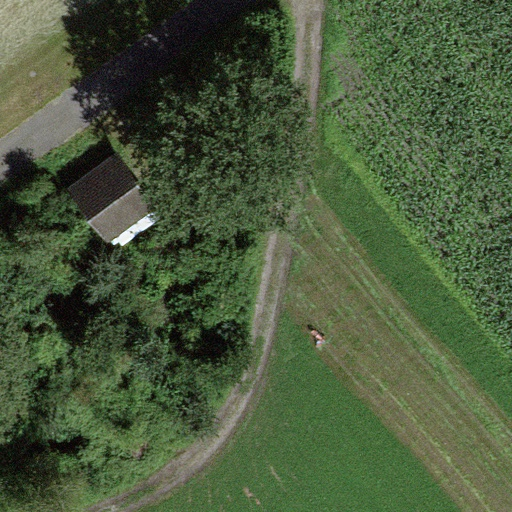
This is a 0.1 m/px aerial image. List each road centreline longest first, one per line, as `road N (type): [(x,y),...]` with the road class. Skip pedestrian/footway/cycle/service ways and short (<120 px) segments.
road 1 (track): [(68,511),(205,438),(266,274),(311,0)]
road 2 (track): [(0,200),(111,123),(250,0)]
